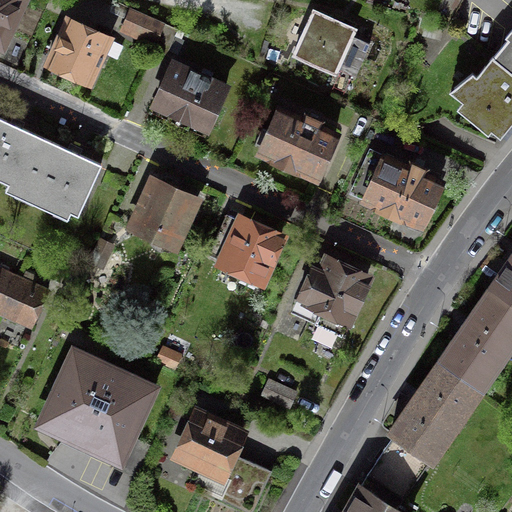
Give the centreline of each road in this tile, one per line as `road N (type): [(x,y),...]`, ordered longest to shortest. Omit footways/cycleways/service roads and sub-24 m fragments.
road 1 (residential): [(437,276),(0,75)]
road 2 (residential): [(437,276),(303,511)]
road 3 (residential): [(511,177),(437,276)]
